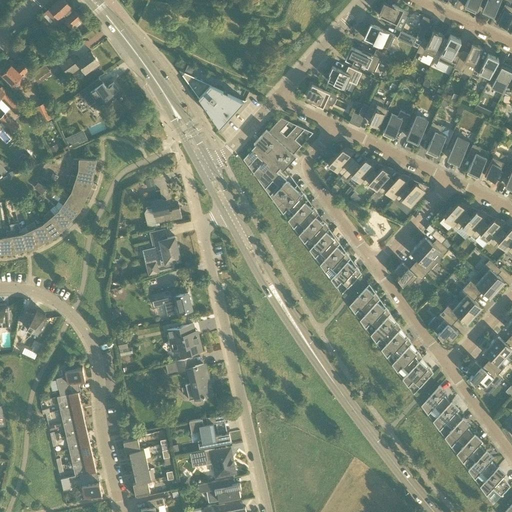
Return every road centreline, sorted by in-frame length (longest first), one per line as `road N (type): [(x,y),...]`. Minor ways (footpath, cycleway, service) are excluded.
road 1 (tertiary): [(435,511),(320,366),(230,212)]
road 2 (residential): [(264,511),(202,227)]
road 3 (residential): [(120,511),(100,424),(99,364),(86,333),(43,297),(0,289)]
road 4 (tertiary): [(206,168),(159,87),(92,0)]
road 5 (residential): [(375,265),(310,178),(308,160),(336,127)]
road 6 (residential): [(277,98),(367,0)]
road 7 (residential): [(451,181),(336,127)]
road 8 (residential): [(446,366),(375,265)]
